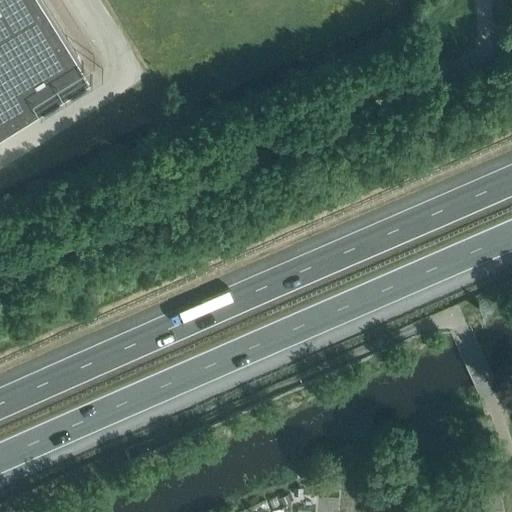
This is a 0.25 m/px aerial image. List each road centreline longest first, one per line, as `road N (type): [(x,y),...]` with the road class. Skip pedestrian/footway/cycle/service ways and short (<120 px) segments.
road 1 (motorway): [(511,179),(0,406)]
road 2 (motorway): [(0,462),(511,236)]
